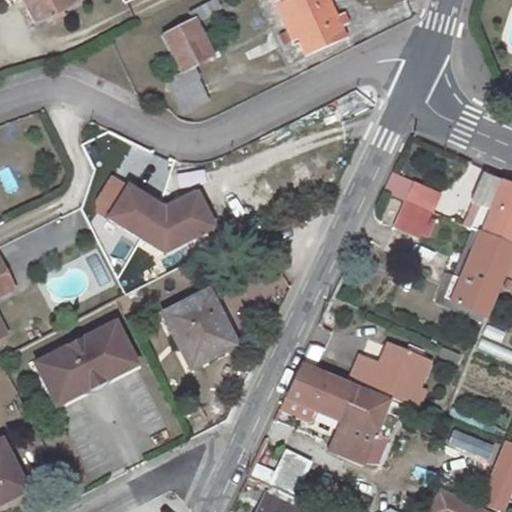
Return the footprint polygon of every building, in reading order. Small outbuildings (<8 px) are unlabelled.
[(72,0),(26,0),(35,18),(72,0)] [(305,56),(344,38),(339,27),(347,24),(343,15),(335,19),(326,0),(278,0),(275,2),(292,41),(297,39),(305,56)] [(192,20),(162,35),(180,72),(191,67),(212,57),(192,20)] [(166,79),(173,94),(183,113),(207,101),(191,67),(180,72),(166,79)] [(382,192),(406,202),(430,212),(439,194),(391,174),(382,192)] [(462,227),(475,232),(511,248),(511,187),(483,175),(462,227)] [(127,190),(108,221),(162,254),(212,229),(193,191),(183,197),(180,192),(153,206),(127,190)] [(406,202),(395,226),(420,236),(430,212),(406,202)] [(420,236),(433,242),(443,218),(430,212),(420,236)] [(454,277),(446,298),(486,315),(511,250),(511,248),(475,232),(456,278),(454,277)] [(0,266),(0,295),(12,289),(0,266)] [(486,315),(446,298),(454,277),(447,274),(435,301),(483,323),(486,315)] [(232,347),(215,315),(218,313),(206,292),(161,316),(189,369),(232,347)] [(114,326),(33,366),(55,408),(90,390),(87,384),(97,379),(100,385),(135,367),(114,326)] [(347,381),(414,411),(422,393),(412,389),(422,362),(418,360),(421,354),(406,348),(404,354),(386,347),(378,367),(358,358),(347,381)] [(283,398),(316,413),(325,417),(340,424),(328,450),(359,466),(387,402),(299,366),(283,398)] [(87,384),(90,390),(100,385),(97,379),(87,384)] [(325,417),(316,413),(314,419),(322,423),(325,417)] [(23,486),(2,443),(0,443),(0,500),(4,498),(3,496),(23,486)] [(257,455),(246,477),(268,488),(275,475),(270,472),(274,464),(257,455)] [(256,511),(299,511),(301,510),(266,493),(256,511)] [(426,511),(486,511),(432,495),(426,511)]
